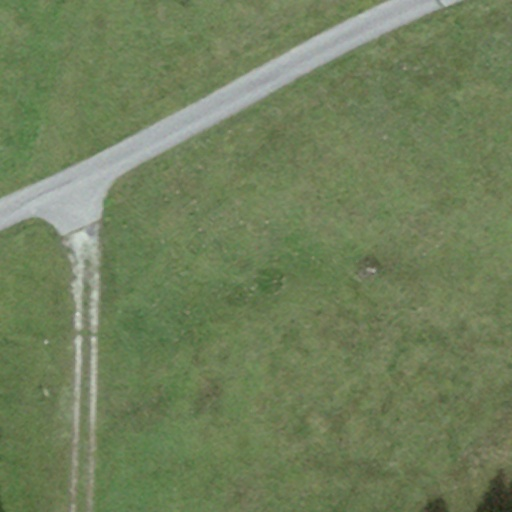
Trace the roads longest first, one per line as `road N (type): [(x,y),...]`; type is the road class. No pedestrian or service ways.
road 1 (track): [(424,0),(0,216)]
road 2 (track): [(82,177),(72,511)]
